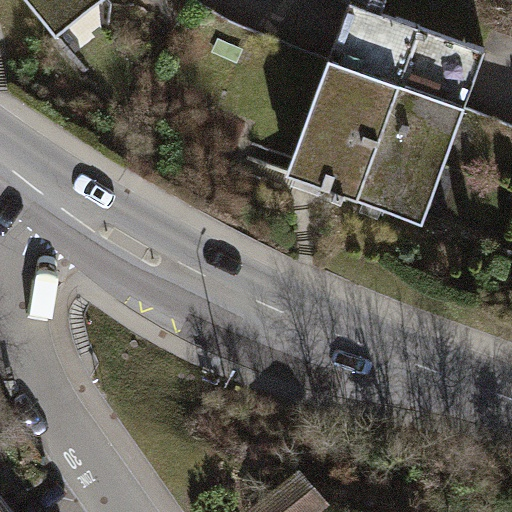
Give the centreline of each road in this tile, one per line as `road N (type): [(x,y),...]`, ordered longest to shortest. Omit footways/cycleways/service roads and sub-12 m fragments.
road 1 (secondary): [(511,399),(173,273),(27,191)]
road 2 (residential): [(27,191),(12,239),(19,325),(131,511)]
road 3 (residential): [(511,89),(257,0)]
